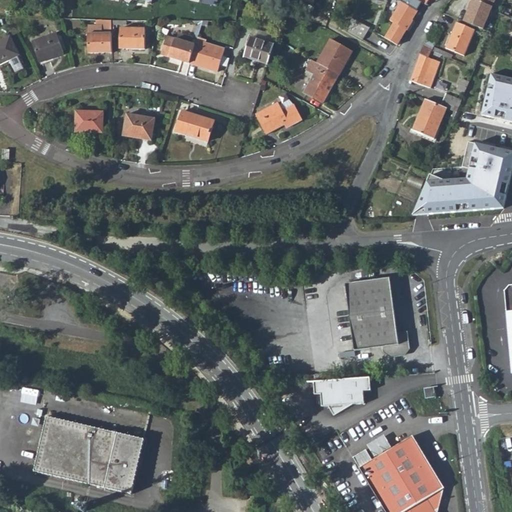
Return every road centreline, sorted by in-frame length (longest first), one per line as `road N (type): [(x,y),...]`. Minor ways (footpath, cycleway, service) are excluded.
road 1 (tertiary): [(0,245),(65,260),(197,344),(253,413),(312,511)]
road 2 (residential): [(1,121),(107,173),(185,178),(269,163),(379,99)]
road 3 (residential): [(477,511),(448,293),(452,257)]
road 4 (residential): [(1,121),(28,98),(90,75),(120,73),(241,96)]
road 5 (residential): [(379,99),(381,135),(348,206),(341,246)]
